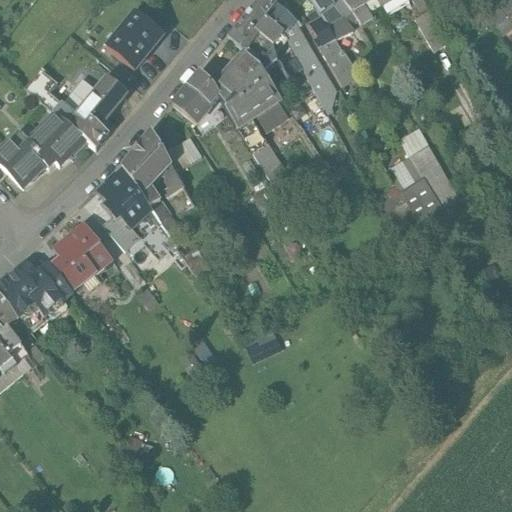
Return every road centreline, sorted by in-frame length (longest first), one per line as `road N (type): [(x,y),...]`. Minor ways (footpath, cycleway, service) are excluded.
road 1 (residential): [(31,239),(143,120),(238,0)]
road 2 (track): [(511,357),(378,511)]
